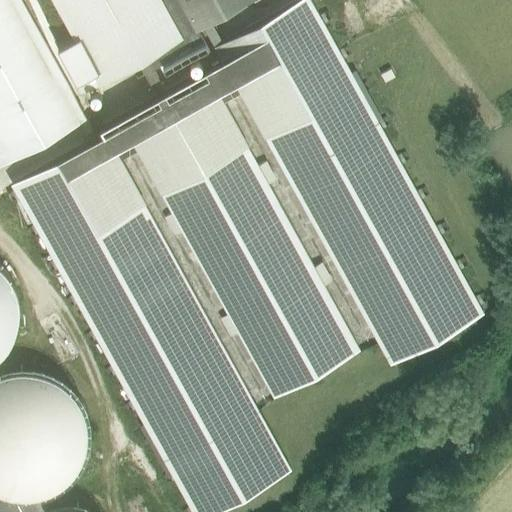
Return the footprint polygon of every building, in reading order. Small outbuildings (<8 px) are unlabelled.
[(61,0),(79,31),(60,40),(84,88),(122,67),(138,58),(158,93),(104,122),(102,124),(105,130),(65,152),(15,179),(13,181),(195,511),(209,511),(292,466),(123,162),(141,152),(274,393),(277,391),(363,344),(230,103),(247,94),(397,364),(490,313),(349,58),(316,0),(294,0),(223,39),(219,42),(226,55),(170,86),(167,88),(154,65),(157,63),(205,37),(198,25),(203,22),(211,18),(243,0),(0,0),(0,162),(78,119),(87,114),(24,0),(61,0)] [(223,39),(211,18),(203,22),(215,44),(219,42),(223,39)] [(17,298),(4,268),(0,265),(0,347),(13,329),(17,298)] [(87,413),(74,384),(48,365),(16,362),(0,368),(0,477),(3,480),(35,483),(64,470),(83,445),(87,413)] [(44,509),(47,507),(39,491),(34,492),(30,492),(26,493),(22,493),(17,492),(13,492),(9,491),(5,489),(1,488),(0,487),(0,511),(39,511),(41,511),(44,509)] [(99,511),(95,507),(75,500),(54,503),(42,511),(99,511)]
